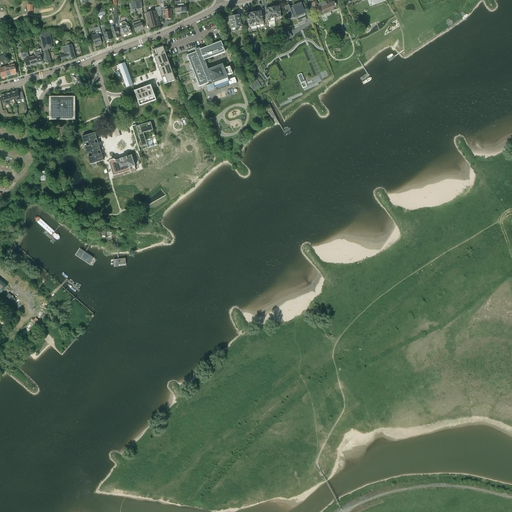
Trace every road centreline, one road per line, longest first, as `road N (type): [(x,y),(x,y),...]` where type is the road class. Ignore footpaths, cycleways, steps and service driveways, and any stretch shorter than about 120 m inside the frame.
road 1 (unclassified): [(344,511),(383,493),(433,485),(511,497)]
road 2 (residential): [(93,59),(218,7)]
